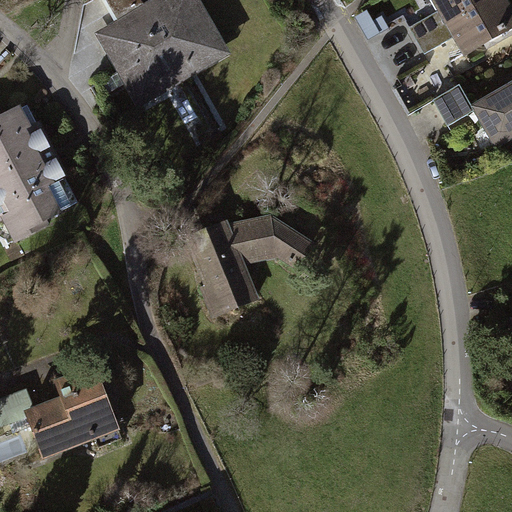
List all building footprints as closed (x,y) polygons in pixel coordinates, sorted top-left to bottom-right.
[(196,0),(161,0),(97,35),(139,114),(231,65),(196,0)] [(491,0),(437,0),(427,6),(457,65),(511,38),(491,0)] [(465,91),(428,110),(442,140),(471,125),(488,159),(511,147),(511,89),(474,109),(465,91)] [(191,94),(174,102),(188,130),(204,122),(191,94)] [(20,109),(0,119),(0,239),(7,253),(76,218),(46,160),(20,109)] [(198,291),(210,321),(258,303),(246,271),(272,263),(295,277),(311,250),(263,218),(226,228),(224,224),(183,238),(203,289),(198,291)] [(90,369),(43,386),(50,404),(30,412),(24,394),(0,402),(0,435),(2,440),(23,432),(36,468),(115,439),(90,369)]
